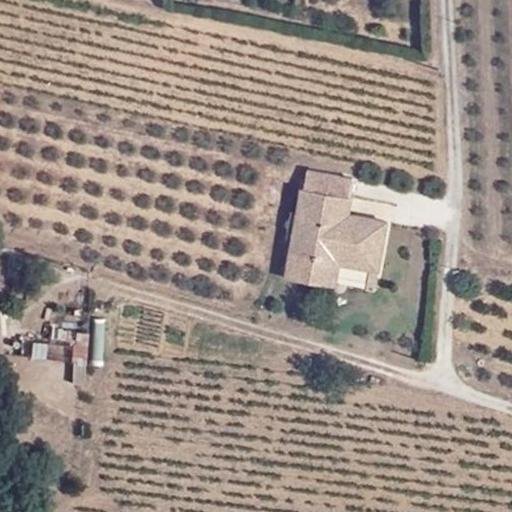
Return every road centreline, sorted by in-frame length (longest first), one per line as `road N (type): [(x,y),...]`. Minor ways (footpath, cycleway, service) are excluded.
road 1 (unclassified): [(447,0),(451,391)]
road 2 (track): [(237,327),(511,410)]
